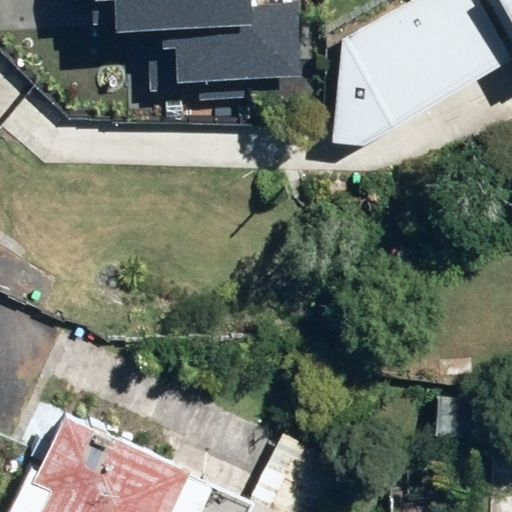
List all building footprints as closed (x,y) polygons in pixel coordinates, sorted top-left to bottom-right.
[(217,0),(51,0),(51,23),(128,25),(127,101),(216,102),(217,0)] [(511,0),(400,0),(293,72),(345,150),(485,56),(504,85),(511,79),(511,0)] [(7,251),(0,262),(0,283),(42,308),(58,281),(7,251)] [(415,388),(413,433),(471,436),(474,392),(415,388)] [(174,511),(195,465),(43,398),(0,495),(0,511),(174,511)] [(308,511),(334,461),(273,431),(236,505),(250,511),(308,511)] [(229,511),(233,502),(200,490),(191,511),(229,511)]
